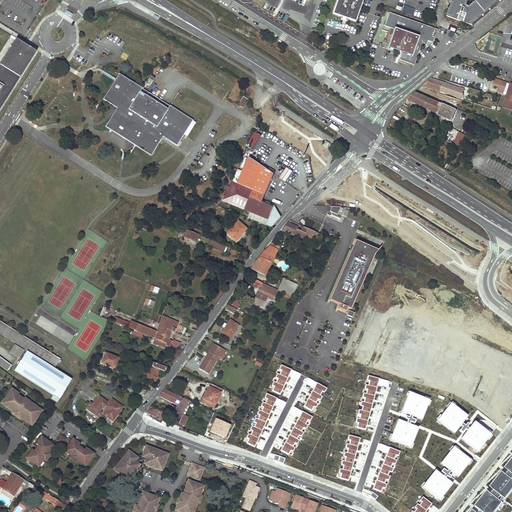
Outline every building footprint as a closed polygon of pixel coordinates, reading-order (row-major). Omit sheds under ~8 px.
[(363,0),(337,0),(333,14),(355,22),(363,0)] [(477,0),(470,7),(467,6),(469,1),(468,0),(453,0),(447,16),(472,25),(501,0),(477,0)] [(412,18),(415,9),(404,6),(401,14),(412,18)] [(384,26),(394,29),(387,48),(402,53),(399,60),(414,65),(421,46),(426,48),(428,41),(433,43),(437,30),(389,13),(384,26)] [(505,33),(507,26),(501,24),(498,32),(505,33)] [(16,41),(0,67),(0,110),(36,53),(16,41)] [(117,81),(106,99),(114,104),(120,107),(108,126),(130,140),(150,153),(162,134),(176,143),(191,119),(169,106),(167,109),(140,92),(142,89),(121,75),(117,81)] [(423,85),(440,91),(443,82),(431,78),(423,85)] [(505,100),(503,107),(511,110),(511,107),(511,106),(511,84),(501,81),(495,79),(493,83),(494,85),(499,87),(498,90),(504,92),(508,93),(507,94),(509,94),(508,96),(507,96),(505,97),(506,99),(505,100)] [(443,82),(440,91),(458,97),(458,98),(461,99),(463,93),(462,93),(463,89),(460,87),(460,88),(443,82)] [(169,106),(142,89),(140,92),(167,109),(169,106)] [(437,114),(451,121),(456,110),(455,109),(442,103),(442,104),(438,102),(434,101),(415,93),(407,99),(438,114),(437,114)] [(442,103),(455,109),(455,108),(456,107),(458,107),(458,106),(457,105),(458,101),(441,96),(439,99),(438,102),(442,104),(442,103)] [(243,108),(248,100),(243,97),(238,105),(243,108)] [(248,145),(255,148),(261,135),(254,132),(248,145)] [(465,135),(459,132),(453,143),(459,146),(465,135)] [(249,157),(237,183),(253,190),(265,195),(272,178),(251,170),(255,161),(249,157)] [(274,174),(255,161),(251,170),(272,178),(274,174)] [(281,179),(286,183),(293,173),(287,169),(281,179)] [(253,190),(237,183),(233,181),(222,200),(253,214),(260,216),(261,212),(262,212),(266,202),(263,201),(251,196),(253,190)] [(263,201),(265,195),(253,190),(251,196),(263,201)] [(281,217),(275,206),(266,202),(262,212),(261,212),(260,216),(268,220),(267,223),(266,225),(272,227),(281,217)] [(338,215),(343,217),(346,208),(341,206),(338,215)] [(290,220),(282,230),(303,240),(304,237),(311,240),(312,237),(317,240),(320,234),(315,232),(303,226),(301,231),(297,229),(298,228),(289,224),(292,221),(290,220)] [(228,233),(237,241),(247,229),(239,221),(228,233)] [(202,237),(205,238),(207,233),(195,228),(191,232),(202,237)] [(191,232),(186,230),(183,237),(182,239),(183,241),(186,242),(188,241),(188,239),(189,238),(197,241),(197,242),(200,243),(202,237),(191,232)] [(200,243),(199,243),(206,246),(209,239),(205,238),(202,237),(200,243)] [(226,247),(209,239),(206,246),(211,248),(219,251),(223,253),(226,247)] [(329,299),(351,309),(377,250),(355,240),(329,299)] [(270,245),(270,246),(264,252),(274,257),(280,246),(272,242),(270,245)] [(265,276),(274,257),(264,252),(256,261),(252,269),(265,276)] [(292,297),(298,285),(283,278),(277,290),(278,290),(292,297)] [(261,287),(267,290),(269,286),(253,279),(251,282),(256,284),(255,287),(259,289),(261,287)] [(259,289),(257,293),(267,298),(273,300),(276,294),(267,290),(261,287),(259,289)] [(262,307),(267,298),(257,293),(252,303),(262,307)] [(235,299),(232,306),(239,309),(242,302),(235,299)] [(237,310),(227,304),(224,308),(234,315),(234,314),(236,315),(238,313),(243,315),(244,313),(237,310)] [(143,334),(155,339),(170,345),(172,341),(169,339),(172,332),(174,333),(174,332),(190,339),(195,330),(189,328),(191,324),(190,323),(184,320),(183,321),(181,324),(163,316),(157,332),(138,324),(131,321),(130,323),(128,328),(143,334)] [(128,328),(130,323),(116,317),(114,322),(128,328)] [(239,326),(230,320),(222,332),(230,338),(239,326)] [(60,359),(0,321),(0,322),(60,360),(60,359)] [(57,402),(72,379),(54,368),(58,362),(60,363),(58,367),(67,373),(71,367),(60,360),(0,322),(0,333),(27,351),(14,371),(53,395),(51,398),(57,402)] [(128,328),(127,330),(131,332),(131,333),(142,337),(143,334),(128,328)] [(170,345),(155,339),(153,343),(165,348),(166,345),(169,347),(170,345)] [(15,344),(10,352),(20,358),(24,350),(15,344)] [(221,359),(222,360),(227,351),(214,344),(200,369),(208,374),(216,361),(218,357),(221,359)] [(114,368),(118,358),(105,353),(102,363),(114,368)] [(0,356),(0,365),(8,371),(12,365),(0,356)] [(167,367),(153,362),(151,362),(148,368),(150,369),(146,378),(154,381),(160,370),(163,371),(165,370),(167,367)] [(300,374),(281,365),(279,370),(281,371),(279,375),(277,374),(275,378),(277,379),(276,383),(273,382),(272,386),(274,387),(272,391),(280,395),(289,374),(298,379),(300,374)] [(388,381),(368,376),(367,380),(369,381),(368,386),(366,385),(365,389),(367,390),(366,394),(363,393),(362,397),(365,398),(364,402),(361,402),(360,406),(362,406),(361,411),(359,410),(358,414),(360,415),(359,419),(357,418),(356,422),(358,423),(357,428),(365,430),(377,384),(387,386),(388,381)] [(327,388),(308,378),(306,383),(314,387),(303,407),(311,411),(313,407),(316,408),(318,404),(316,403),(318,399),(320,400),(322,397),(320,395),(322,391),(324,393),(327,388)] [(204,399),(215,404),(222,389),(211,384),(204,399)] [(33,423),(42,411),(36,406),(34,408),(32,407),(32,403),(24,398),(19,406),(13,402),(19,395),(19,394),(12,389),(3,401),(10,406),(8,409),(14,413),(14,412),(20,416),(20,417),(26,421),(27,419),(33,423)] [(189,401),(165,389),(159,395),(179,405),(174,412),(180,414),(176,422),(184,427),(188,417),(182,414),(189,401)] [(285,403),(266,394),(264,398),(267,399),(265,403),(263,402),(261,406),(263,407),(261,411),(259,410),(257,414),(259,415),(258,419),(255,418),(253,422),(256,423),(254,427),(252,426),(250,430),(252,431),(250,435),(248,434),(246,438),(249,439),(247,443),(255,447),(275,403),(283,407),(285,403)] [(424,398),(414,394),(414,395),(410,394),(409,397),(407,396),(403,407),(406,408),(404,413),(418,419),(420,414),(423,415),(428,404),(426,404),(427,401),(424,399),(424,398)] [(19,406),(24,398),(19,395),(13,402),(19,406)] [(104,415),(113,421),(116,416),(115,415),(116,414),(117,415),(123,407),(111,399),(108,403),(98,396),(92,405),(90,403),(86,408),(98,417),(101,413),(100,411),(103,407),(107,410),(104,415)] [(203,402),(214,407),(215,404),(204,399),(203,402)] [(447,407),(441,416),(442,417),(439,420),(442,422),(441,423),(450,430),(452,428),(456,431),(460,425),(462,423),(465,419),(462,416),(464,413),(455,406),(453,407),(451,405),(448,408),(447,407)] [(156,418),(162,420),(165,413),(152,407),(151,406),(150,406),(145,413),(156,418)] [(312,417),(294,407),(291,411),(300,416),(280,450),(288,455),(290,451),(293,452),(295,448),(293,447),(295,443),(297,444),(299,440),(297,439),(299,436),(301,437),(303,433),(301,432),(303,428),(305,429),(307,425),(305,424),(307,420),(310,421),(312,417)] [(407,423),(409,424),(410,422),(414,423),(415,420),(411,418),(412,416),(410,415),(409,417),(406,416),(405,418),(408,420),(407,423)] [(230,425),(216,418),(210,432),(225,438),(230,425)] [(415,427),(401,421),(399,425),(396,424),(392,435),(394,436),(392,439),(396,440),(395,441),(405,445),(406,444),(409,446),(410,443),(412,443),(417,432),(413,431),(415,427)] [(474,421),(463,436),(467,439),(464,442),(474,449),(475,447),(478,449),(480,446),(481,447),(488,439),(487,438),(489,435),(486,433),(487,432),(474,421)] [(465,426),(462,423),(460,425),(462,427),(459,430),(462,433),(465,429),(467,431),(468,429),(467,427),(469,424),(467,423),(465,426)] [(360,438),(349,435),(348,440),(350,440),(349,445),(347,444),(345,448),(348,449),(347,453),(344,452),(343,457),(346,457),(345,461),(342,461),(341,465),(343,465),(342,470),(340,469),(339,473),(341,474),(340,478),(348,481),(360,438)] [(33,450),(27,459),(37,466),(41,460),(43,461),(44,460),(49,452),(50,451),(48,450),(52,444),(42,437),(37,445),(43,449),(39,454),(33,450)] [(81,460),(87,464),(95,454),(86,448),(82,454),(76,450),(81,444),(73,439),(66,449),(72,453),(70,455),(80,462),(81,460)] [(400,452),(380,444),(379,449),(388,452),(373,489),(381,492),(383,488),(385,489),(387,485),(384,484),(386,480),(388,481),(390,477),(388,476),(389,472),(392,473),(393,468),(391,468),(392,464),(395,465),(396,460),(394,459),(396,455),(398,456),(400,452)] [(154,468),(162,471),(167,456),(160,454),(161,452),(151,448),(150,449),(146,448),(144,453),(146,454),(145,454),(157,459),(156,460),(147,456),(145,461),(144,464),(151,466),(151,465),(155,466),(154,468)] [(443,465),(455,475),(458,471),(461,473),(468,464),(466,463),(468,460),(465,458),(466,457),(458,450),(457,451),(454,449),(452,451),(451,450),(443,460),(446,462),(443,465)] [(116,470),(128,480),(133,474),(131,473),(134,470),(135,470),(140,465),(137,463),(133,460),(127,468),(126,467),(133,457),(134,455),(130,452),(127,456),(125,455),(119,463),(120,465),(116,470)] [(133,460),(137,463),(138,461),(143,460),(145,461),(147,456),(156,460),(157,459),(145,454),(144,457),(142,457),(141,456),(140,456),(139,456),(138,457),(138,458),(135,459),(133,457),(126,467),(127,468),(133,460)] [(495,511),(511,491),(511,458),(470,511),(495,511)] [(187,475),(199,479),(203,468),(195,465),(193,471),(190,470),(187,475)] [(445,474),(443,476),(445,478),(446,476),(449,478),(451,476),(448,474),(450,471),(448,470),(447,472),(443,469),(441,472),(445,474)] [(450,482),(438,472),(435,476),(432,474),(425,483),(426,484),(424,487),(427,489),(426,490),(435,497),(436,496),(439,498),(441,496),(442,497),(449,488),(447,485),(450,482)] [(25,489),(29,482),(13,473),(10,477),(9,477),(6,475),(5,478),(8,480),(7,482),(3,489),(14,496),(20,486),(25,489)] [(202,486),(189,481),(186,488),(191,490),(191,492),(193,492),(188,505),(186,505),(190,496),(184,493),(182,493),(180,499),(181,500),(180,503),(178,503),(175,510),(179,511),(191,511),(193,509),(195,510),(201,492),(200,491),(202,486)] [(247,498),(244,505),(250,508),(257,492),(254,491),(255,487),(254,487),(255,483),(250,481),(243,497),(247,498)] [(29,482),(25,489),(40,498),(41,497),(64,511),(67,506),(29,482)] [(191,492),(191,490),(186,488),(184,493),(190,496),(186,505),(188,505),(193,492),(191,492)] [(12,499),(14,496),(3,489),(1,492),(12,499)] [(285,508),(290,494),(277,489),(276,492),(275,492),(273,498),(274,498),(273,501),(280,504),(282,505),(281,507),(285,508)] [(143,511),(147,503),(148,504),(145,511),(153,511),(155,510),(153,509),(155,505),(156,506),(159,498),(145,493),(142,500),(140,499),(135,511),(143,511)] [(296,496),(292,507),(299,510),(300,507),(300,506),(307,509),(307,510),(305,511),(313,511),(317,504),(314,502),(310,501),(310,502),(303,499),(303,498),(299,497),(296,496)] [(424,511),(431,504),(422,497),(420,501),(422,502),(419,505),(417,504),(414,507),(416,509),(413,511),(412,511),(410,511),(424,511)]
